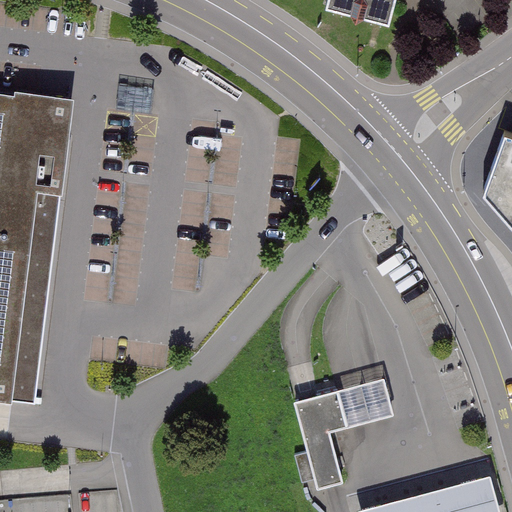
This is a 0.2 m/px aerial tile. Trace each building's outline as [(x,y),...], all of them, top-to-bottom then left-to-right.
[(336,0),(334,11),(397,26),(403,0),(336,0)] [(34,98),(0,93),(0,424),(15,427),(24,353),(43,192),(54,100),(34,98)] [(493,197),(511,221),(511,137),(511,138),(493,197)] [(372,420),(398,413),(388,378),(363,384),(341,390),(350,425),(372,420)] [(310,398),(299,401),(322,488),(333,485),(346,481),(333,430),(350,425),(341,390),(310,398)] [(389,495),(369,500),(372,511),(508,511),(511,511),(511,506),(501,465),(483,470),(454,478),(419,487),(389,495)]
